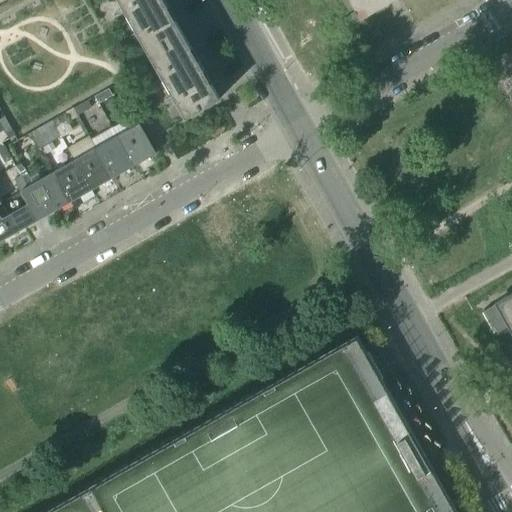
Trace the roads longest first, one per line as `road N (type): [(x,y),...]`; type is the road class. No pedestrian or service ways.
road 1 (residential): [(511,500),(299,127)]
road 2 (residential): [(299,127),(0,297)]
road 3 (residential): [(511,8),(299,127)]
road 4 (residential): [(299,127),(226,0)]
